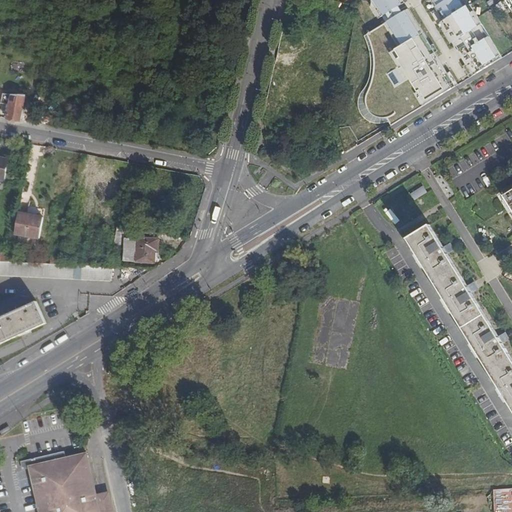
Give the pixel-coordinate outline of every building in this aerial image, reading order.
[(511,0),(501,0),(503,3),(505,2),(511,13),(511,0)] [(305,36),(299,63),(323,69),(329,42),(305,36)] [(353,49),(352,58),(363,59),(364,51),(353,49)] [(364,83),(367,62),(352,60),(349,81),(364,83)] [(290,101),(316,105),(320,78),(294,74),(290,101)] [(11,98),(7,119),(20,122),(25,95),(3,94),(3,98),(11,98)] [(4,160),(1,179),(5,180),(9,161),(4,160)] [(81,197),(98,200),(101,186),(104,168),(84,164),(81,180),(84,181),(81,197)] [(121,171),(104,168),(101,186),(118,189),(121,171)] [(425,186),(412,193),(415,200),(429,193),(425,186)] [(20,213),(15,234),(40,239),(44,217),(20,213)] [(444,249),(431,228),(432,227),(432,226),(408,241),(408,242),(409,242),(511,406),(511,356),(504,343),(508,341),(504,335),(500,338),(472,293),(477,291),(473,285),(468,288),(448,255),(453,252),(449,246),(444,249)] [(159,251),(160,234),(118,229),(114,246),(126,247),(125,261),(155,263),(156,251),(159,251)] [(110,266),(118,268),(120,257),(112,255),(110,266)] [(60,265),(62,257),(52,257),(51,265),(60,265)] [(60,265),(75,266),(76,258),(62,257),(60,265)] [(0,276),(112,282),(113,268),(0,263),(0,276)] [(0,345),(48,324),(37,303),(0,319),(0,345)] [(21,463),(22,469),(23,471),(29,470),(28,468),(63,460),(66,460),(64,453),(21,463)] [(113,511),(113,510),(106,511),(99,511),(96,496),(86,455),(66,460),(63,460),(28,468),(29,470),(33,486),(38,511),(113,511)] [(109,493),(96,496),(99,511),(106,511),(113,510),(109,493)]
